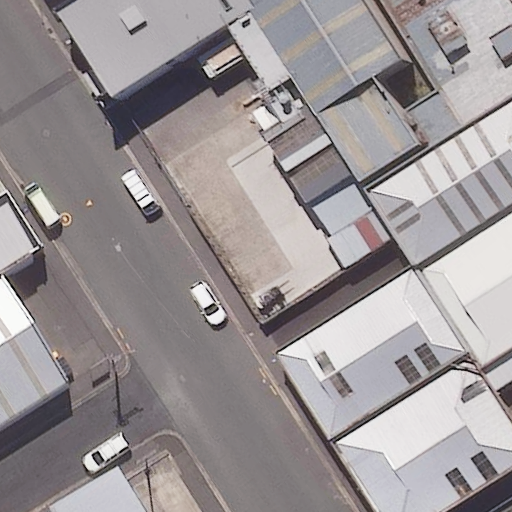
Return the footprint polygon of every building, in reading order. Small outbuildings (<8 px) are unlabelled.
[(374,201),(365,187),(421,152),(378,82),(404,66),(362,0),(93,0),(63,19),(114,101),(228,29),(280,113),(258,127),(343,263),(393,232),(374,201)] [(381,0),(443,99),(410,120),(436,162),(511,114),(511,3),(510,0),(381,0)] [(511,114),(436,162),(374,201),(393,232),(398,240),(422,277),(511,220),(511,114)] [(0,289),(7,285),(47,260),(0,184),(0,289)] [(511,220),(422,277),(476,364),(483,375),(511,357),(511,220)] [(371,309),(287,361),(341,448),(476,364),(422,277),(371,309)] [(7,285),(0,289),(0,437),(73,392),(7,285)] [(476,364),(341,448),(381,511),(462,511),(511,481),(511,422),(483,375),(476,364)] [(58,511),(145,511),(122,473),(58,511)]
